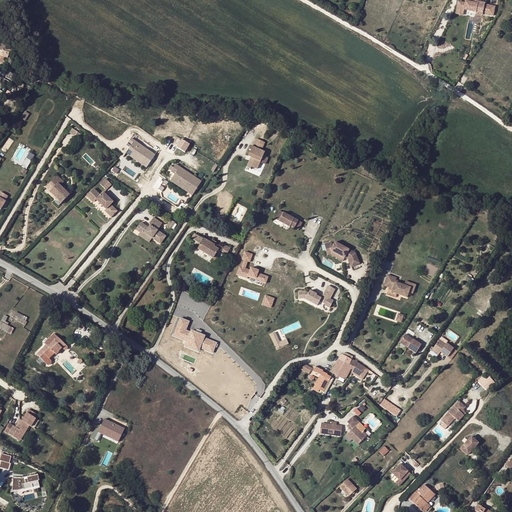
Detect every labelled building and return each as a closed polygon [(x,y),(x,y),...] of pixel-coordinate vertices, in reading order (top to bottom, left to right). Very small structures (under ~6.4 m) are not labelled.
[(496,5),(481,2),(481,0),(470,0),(470,2),(459,0),(457,0),(455,14),(463,15),(464,11),(493,17),(496,5)] [(10,85),(32,90),(33,84),(24,82),(20,80),(15,78),(11,72),(11,65),(12,58),(13,56),(14,48),(10,47),(10,45),(7,45),(4,44),(4,43),(0,41),(0,56),(7,59),(7,63),(5,78),(11,81),(10,85)] [(145,168),(155,155),(130,137),(126,142),(131,146),(125,154),(145,168)] [(184,153),(189,144),(181,139),(176,147),(184,153)] [(252,147),(257,149),(255,152),(263,155),(264,152),(261,151),(265,142),(256,139),(252,147)] [(263,155),(255,152),(257,149),(252,147),(250,146),(249,150),(250,150),(248,156),(254,159),(253,162),(249,161),(246,167),(250,169),(251,167),(256,170),(260,162),(263,155)] [(268,158),(263,155),(260,162),(265,165),(268,158)] [(173,168),(170,166),(169,168),(172,170),(171,171),(174,174),(171,178),(177,182),(179,180),(188,186),(185,190),(192,195),(201,181),(194,177),(193,179),(178,169),(180,167),(175,165),(173,168)] [(194,177),(180,167),(178,169),(193,179),(194,177)] [(63,182),(56,176),(48,184),(53,188),(49,192),(61,203),(69,195),(59,186),(63,182)] [(177,182),(171,178),(170,181),(185,190),(188,186),(179,180),(177,182)] [(105,179),(100,185),(106,190),(111,185),(105,179)] [(94,190),(89,196),(95,202),(97,201),(107,210),(108,209),(115,215),(118,211),(112,205),(114,203),(103,193),(101,196),(94,190)] [(107,210),(106,211),(112,218),(115,215),(108,209),(107,210)] [(276,221),(291,229),(292,227),(296,230),(300,222),(281,212),(276,221)] [(162,224),(153,218),(149,224),(150,225),(149,228),(141,223),(136,230),(140,232),(144,235),(145,233),(148,236),(147,237),(151,240),(152,238),(160,244),(166,236),(157,230),(162,224)] [(176,223),(171,220),(166,227),(171,230),(176,223)] [(144,235),(140,232),(138,235),(149,243),(151,240),(147,237),(148,236),(145,233),(144,235)] [(194,234),(191,239),(200,244),(197,249),(213,258),(214,256),(218,250),(226,254),(230,248),(224,244),(222,247),(215,244),(214,245),(210,243),(203,239),(194,234)] [(325,252),(330,251),(339,256),(337,260),(342,262),(344,258),(347,259),(351,268),(359,264),(355,254),(334,243),(333,245),(330,244),(324,245),(325,252)] [(238,266),(236,274),(266,282),(268,275),(258,273),(258,269),(248,266),(252,253),(245,251),(241,266),(238,266)] [(325,252),(326,257),(329,256),(337,260),(339,256),(330,251),(325,252)] [(212,261),(218,264),(221,259),(214,256),(213,258),(212,261)] [(395,280),(396,278),(388,275),(384,286),(389,288),(387,294),(395,297),(396,294),(407,298),(409,292),(413,293),(416,285),(406,281),(404,286),(400,284),(395,282),(395,280)] [(333,300),(331,299),(335,288),(326,285),(321,298),(315,295),(316,293),(307,289),(303,300),(328,310),(333,300)] [(261,304),(271,307),(275,298),(265,294),(261,304)] [(16,312),(15,313),(20,316),(19,318),(25,321),(27,318),(16,312)] [(179,317),(172,335),(185,340),(183,346),(199,352),(200,348),(213,353),(217,340),(187,330),(190,321),(179,317)] [(4,323),(1,322),(0,323),(0,328),(7,332),(10,327),(7,325),(4,323)] [(44,343),(46,346),(49,348),(44,354),(40,358),(47,365),(48,365),(49,365),(50,365),(51,364),(51,363),(51,361),(49,359),(54,354),(57,351),(58,352),(62,347),(63,349),(64,350),(66,350),(67,349),(67,348),(67,347),(66,346),(54,334),(44,343)] [(421,345),(405,334),(400,343),(416,353),(421,345)] [(448,341),(441,337),(433,348),(433,349),(439,353),(440,352),(443,354),(444,353),(448,356),(453,349),(446,343),(448,341)] [(433,349),(433,348),(431,347),(430,349),(438,355),(439,353),(433,349)] [(349,368),(351,368),(360,375),(364,369),(365,368),(357,363),(355,361),(352,360),(343,355),(341,354),(338,360),(339,361),(337,365),(336,365),(334,368),(335,369),(333,373),(336,375),(335,377),(338,378),(339,376),(342,379),(343,378),(345,379),(348,373),(345,372),(349,364),(350,366),(349,368)] [(304,363),(301,369),(309,373),(312,367),(304,363)] [(315,367),(314,367),(312,371),(320,376),(313,389),(321,394),(324,396),(333,379),(330,377),(326,375),(327,374),(322,372),(323,371),(315,367)] [(392,386),(387,383),(383,389),(388,392),(392,386)] [(461,412),(464,408),(458,402),(442,420),(448,426),(455,418),(458,421),(463,415),(461,412)] [(400,412),(387,404),(384,408),(397,416),(400,412)] [(5,432),(15,438),(20,430),(23,432),(24,433),(29,425),(31,426),(35,418),(37,415),(29,410),(22,421),(20,420),(16,427),(10,424),(5,432)] [(358,445),(365,437),(354,426),(359,422),(353,416),(347,422),(349,424),(351,426),(348,428),(351,430),(347,434),(352,439),(358,445)] [(117,441),(124,428),(103,418),(100,426),(97,425),(91,438),(94,439),(97,432),(117,441)] [(339,435),(341,425),(336,425),(336,422),(332,421),(331,424),(321,423),(320,433),(339,435)] [(471,436),(460,449),(467,455),(478,443),(471,436)] [(384,446),(379,452),(384,456),(389,451),(384,446)] [(1,454),(0,460),(0,467),(8,469),(10,455),(1,454)] [(410,474),(400,464),(392,473),(399,479),(402,483),(410,474)] [(11,479),(14,492),(40,486),(37,473),(11,479)] [(348,496),(351,493),(353,492),(356,489),(347,479),(339,486),(348,496)] [(421,511),(427,504),(427,503),(425,502),(427,500),(428,501),(434,495),(424,485),(418,491),(417,490),(409,499),(421,511)]
